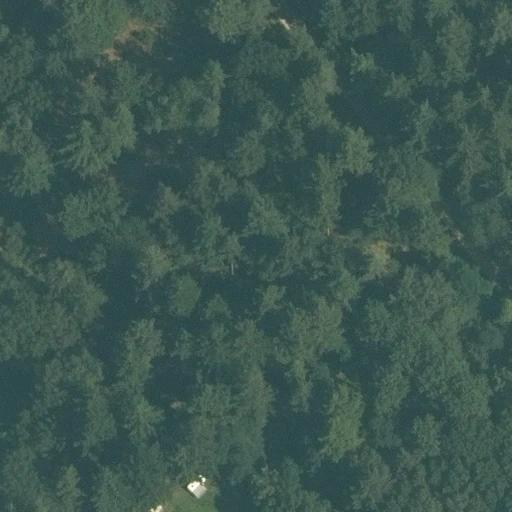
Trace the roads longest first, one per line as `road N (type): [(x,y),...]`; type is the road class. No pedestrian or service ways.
road 1 (track): [(511,281),(278,0)]
road 2 (track): [(401,511),(511,452)]
